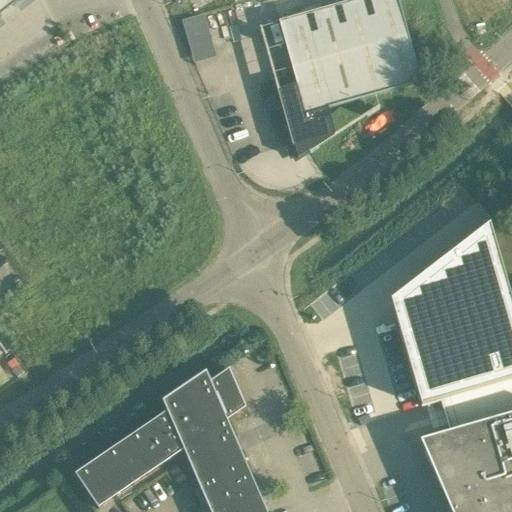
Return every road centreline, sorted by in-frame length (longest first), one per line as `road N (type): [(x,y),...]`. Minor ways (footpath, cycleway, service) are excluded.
road 1 (unclassified): [(252,256),(511,48)]
road 2 (unclassified): [(0,430),(252,256)]
road 3 (unclassified): [(252,256),(142,0)]
road 4 (unclassified): [(362,511),(252,256)]
